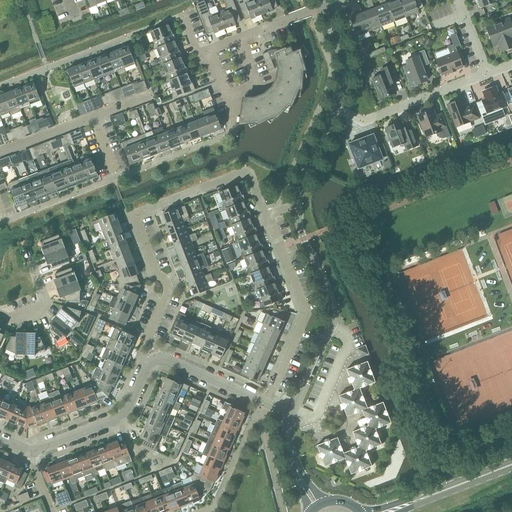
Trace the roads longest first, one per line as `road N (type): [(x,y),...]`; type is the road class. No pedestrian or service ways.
road 1 (residential): [(292,415),(334,310),(296,206)]
road 2 (residential): [(265,404),(306,314),(265,217)]
road 3 (residential): [(156,358),(124,416),(28,452)]
road 4 (residential): [(265,217),(248,173),(134,215)]
road 5 (residential): [(333,109),(366,120),(486,74)]
road 6 (residential): [(156,358),(147,337),(168,291),(134,215)]
road 7 (residential): [(208,50),(323,6)]
